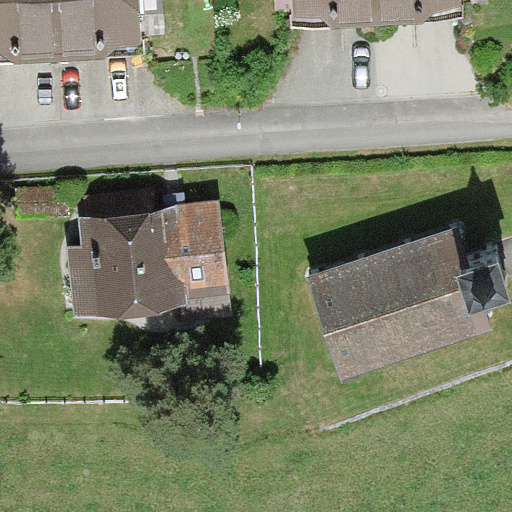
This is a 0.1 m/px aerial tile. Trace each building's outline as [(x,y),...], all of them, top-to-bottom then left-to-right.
[(59,0),(0,0),(0,46),(62,42),(59,0)] [(146,0),(59,0),(62,42),(149,36),(146,0)] [(373,0),(287,0),(289,21),(374,17),(373,0)] [(459,0),(373,0),(374,17),(460,13),(459,0)] [(213,199),(72,216),(85,318),(226,301),(213,199)] [(338,370),(484,325),(477,304),(510,293),(492,239),(460,249),(452,220),(306,265),(338,370)]
